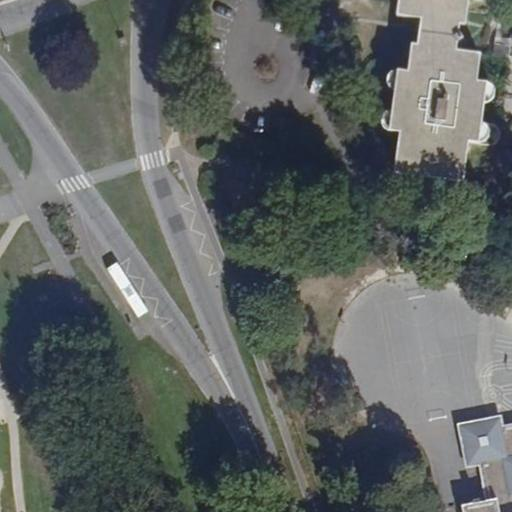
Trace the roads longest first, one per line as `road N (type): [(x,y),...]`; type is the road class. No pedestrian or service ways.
road 1 (residential): [(237,406),(152,161),(145,101),(151,0)]
road 2 (residential): [(0,76),(237,406)]
